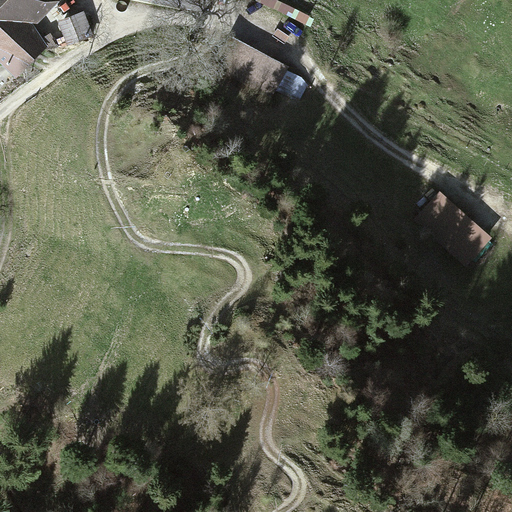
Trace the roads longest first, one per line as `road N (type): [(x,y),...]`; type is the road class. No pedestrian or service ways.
road 1 (track): [(215,21),(193,54),(125,82),(105,110),(102,155),(115,198),(147,245),(243,264),(243,285),(214,312),(203,351),(211,366),(257,366),(271,382),(267,447),(292,469),(299,490),(281,511)]
road 2 (track): [(511,230),(351,121),(273,43),(215,21)]
